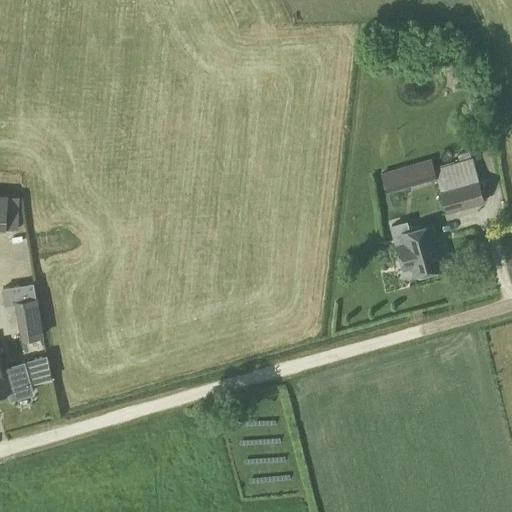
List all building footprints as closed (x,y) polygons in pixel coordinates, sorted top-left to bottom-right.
[(434,170),(444,211),(483,202),(474,161),(434,170)] [(0,228),(17,229),(19,197),(0,195),(0,228)] [(396,245),(404,270),(411,268),(414,276),(445,267),(432,223),(401,232),(404,242),(396,245)] [(1,291),(3,306),(16,303),(23,339),(42,336),(32,285),(1,291)] [(23,362),(26,372),(49,365),(47,355),(23,362)] [(5,372),(0,373),(0,393),(10,390),(12,397),(16,399),(31,395),(34,391),(31,381),(26,382),(21,364),(4,369),(5,372)]
